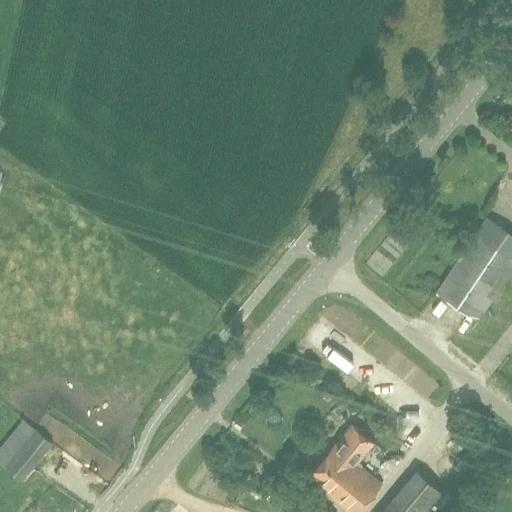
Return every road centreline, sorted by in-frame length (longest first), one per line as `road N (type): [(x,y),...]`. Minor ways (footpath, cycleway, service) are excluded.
road 1 (tertiary): [(125,511),(329,266)]
road 2 (tertiary): [(329,266),(511,42)]
road 3 (unclassified): [(329,266),(511,422)]
